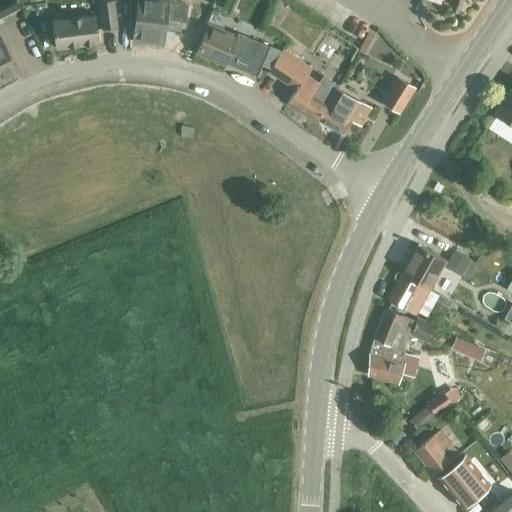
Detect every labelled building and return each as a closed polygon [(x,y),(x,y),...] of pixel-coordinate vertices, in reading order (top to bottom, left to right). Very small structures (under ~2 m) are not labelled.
[(21,0),(6,0),(0,3),(0,18),(25,7),(21,0)] [(109,0),(99,2),(103,29),(117,26),(113,0),(109,0)] [(183,31),(186,6),(167,0),(136,0),(132,41),(163,45),(165,28),(171,29),(171,30),(183,31)] [(51,20),(55,48),(98,41),(94,14),(51,20)] [(224,66),(225,64),(257,77),(270,46),(237,33),(236,36),(208,24),(196,54),(224,66)] [(368,28),(364,47),(375,49),(379,30),(368,28)] [(182,35),(180,53),(192,54),(194,37),(182,35)] [(0,79),(15,72),(2,44),(0,44),(0,79)] [(316,122),(318,119),(336,89),(339,83),(323,73),(318,81),(305,73),(309,65),(281,48),(267,71),(295,88),(286,104),(316,122)] [(380,101),(397,112),(413,87),(396,76),(380,101)] [(511,86),(494,114),(511,125),(511,86)] [(336,89),(318,119),(342,133),(350,120),(359,125),(369,109),(336,89)] [(417,245),(401,273),(429,288),(445,260),(440,257),(417,245)] [(445,267),(461,276),(470,259),(454,250),(445,267)] [(429,288),(401,273),(386,300),(414,315),(429,288)] [(386,309),(374,339),(373,340),(369,355),(368,375),(396,382),(402,365),(401,364),(405,351),(397,349),(401,338),(404,339),(411,320),(386,309)] [(410,335),(428,343),(435,326),(417,318),(410,335)] [(483,350),(456,338),(452,347),(480,359),(483,350)] [(474,418),(490,411),(482,393),(466,400),(474,418)] [(409,419),(394,430),(403,443),(418,431),(417,430),(437,415),(429,405),(409,420),(409,419)] [(511,422),(497,416),(491,432),(506,438),(511,423),(511,422)] [(415,450),(434,473),(458,455),(447,440),(440,430),(415,450)] [(458,455),(434,473),(433,474),(451,496),(456,492),(464,503),(483,488),(470,470),(472,468),(466,460),(472,455),(467,448),(458,455)] [(511,511),(511,489),(510,487),(481,511),(511,511)]
